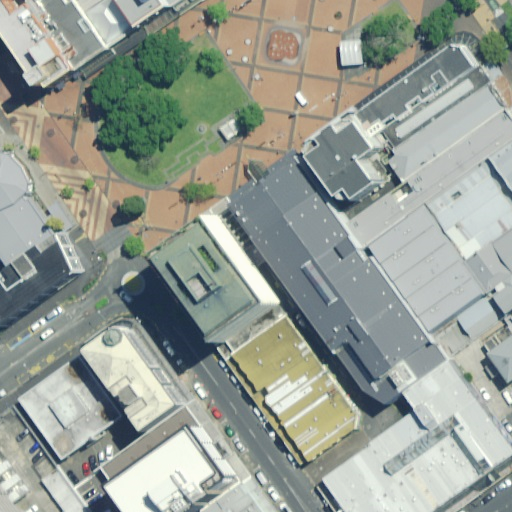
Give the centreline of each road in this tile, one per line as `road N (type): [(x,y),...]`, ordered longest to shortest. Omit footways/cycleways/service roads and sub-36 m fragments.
road 1 (unclassified): [(150,294),(307,511)]
road 2 (residential): [(0,75),(129,263)]
road 3 (unclassified): [(116,293),(0,374)]
